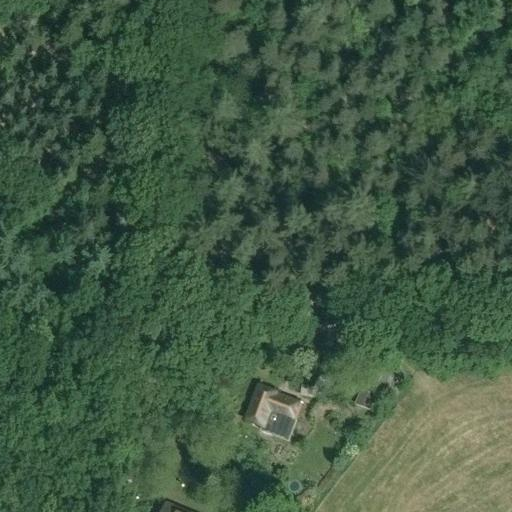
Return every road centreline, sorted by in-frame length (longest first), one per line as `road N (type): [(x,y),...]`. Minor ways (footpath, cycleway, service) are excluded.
road 1 (track): [(301,333),(511,46)]
road 2 (track): [(159,0),(142,343)]
road 3 (track): [(301,333),(511,314)]
road 4 (unclassified): [(129,511),(140,465),(142,343)]
road 5 (track): [(142,343),(301,333)]
road 6 (track): [(0,318),(142,343)]
